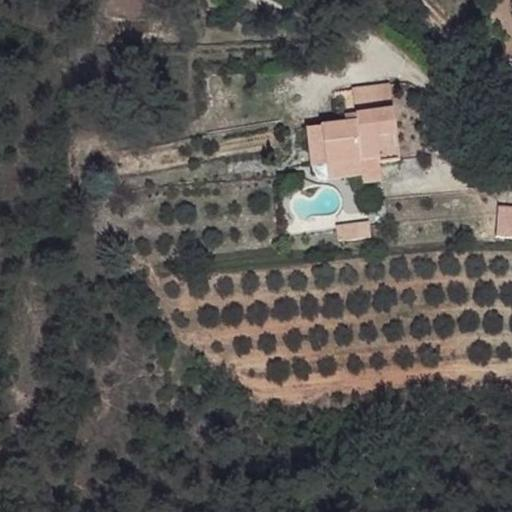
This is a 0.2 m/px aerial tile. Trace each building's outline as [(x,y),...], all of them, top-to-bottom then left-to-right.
[(511,89),(507,85),(493,100),(511,115),(511,89)] [(312,138),(316,176),(380,170),(405,168),(399,119),(362,123),(362,132),(342,133),(312,138)] [(511,239),(511,206),(497,207),(496,239),(511,239)] [(370,226),(359,227),(360,242),(372,241),(370,226)] [(359,227),(337,229),(339,244),(360,242),(359,227)] [(406,489),(406,493),(413,500),(418,493),(412,487),(407,486),(406,489)]
